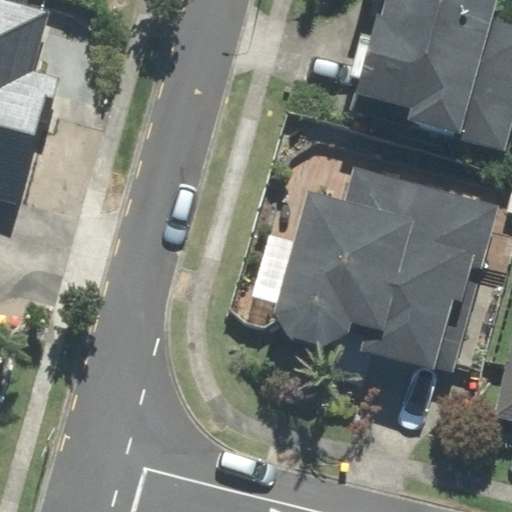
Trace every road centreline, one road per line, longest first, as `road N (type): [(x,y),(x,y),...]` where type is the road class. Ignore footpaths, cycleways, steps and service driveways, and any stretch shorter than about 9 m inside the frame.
road 1 (residential): [(96,455),(222,0)]
road 2 (residential): [(324,511),(96,455)]
